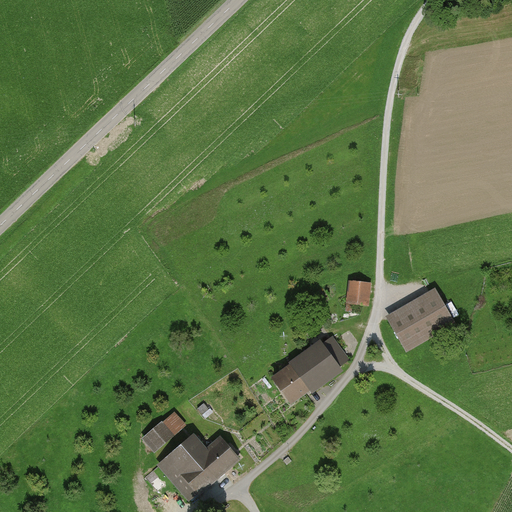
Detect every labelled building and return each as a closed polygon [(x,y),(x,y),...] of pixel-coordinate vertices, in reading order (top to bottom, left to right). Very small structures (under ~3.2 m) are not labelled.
[(368,307),(370,284),(351,282),(348,304),(368,307)] [(437,291),(389,318),(407,349),(454,322),(437,291)] [(272,376),(292,403),(341,367),(321,340),(272,376)] [(205,403),(198,409),(207,419),(214,413),(205,403)] [(187,425),(175,412),(144,439),(156,453),(187,425)] [(207,448),(195,433),(157,466),(190,504),(240,459),(220,436),(207,448)]
